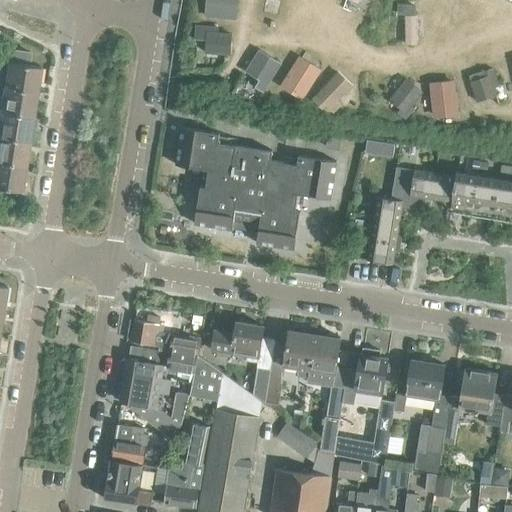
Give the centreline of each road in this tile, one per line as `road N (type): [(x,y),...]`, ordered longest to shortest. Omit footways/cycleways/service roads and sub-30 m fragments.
road 1 (residential): [(118,270),(511,330)]
road 2 (residential): [(48,257),(9,511)]
road 3 (residential): [(118,270),(163,20)]
road 4 (residential): [(88,8),(48,257)]
road 5 (residential): [(72,511),(118,270)]
